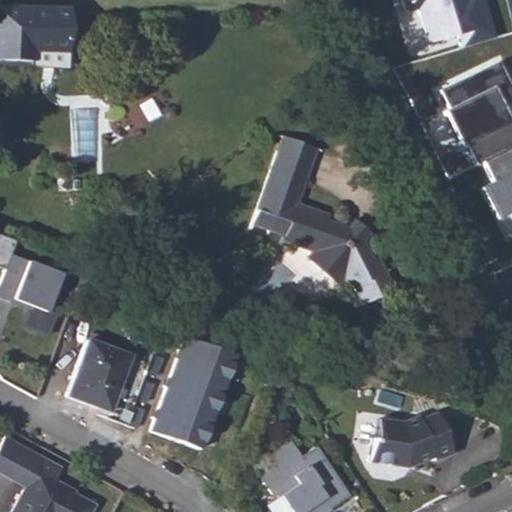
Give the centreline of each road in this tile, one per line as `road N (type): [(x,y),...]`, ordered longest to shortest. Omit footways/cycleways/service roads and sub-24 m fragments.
road 1 (unclassified): [(511,347),(344,0)]
road 2 (residential): [(199,511),(0,389)]
